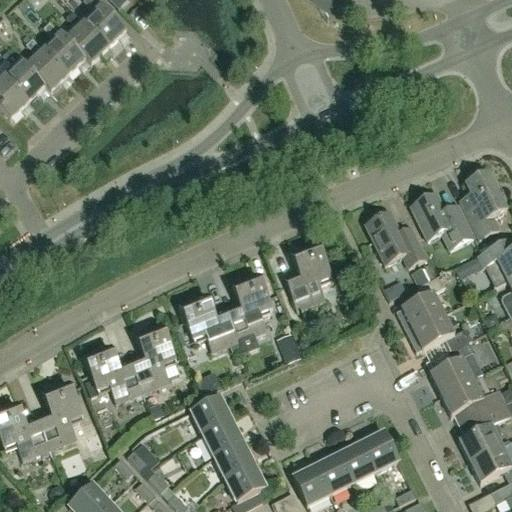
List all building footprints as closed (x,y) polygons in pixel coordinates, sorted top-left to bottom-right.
[(95,18),(83,29),(108,54),(125,38),(100,12),(89,1),(84,6),(95,18)] [(18,8),(17,9),(24,15),(30,9),(24,3),(18,8)] [(89,72),(108,54),(83,29),(72,17),(66,22),(77,34),(66,45),(76,55),(74,56),(83,66),(89,72)] [(67,82),(83,66),(74,56),(76,55),(66,45),(60,38),(60,39),(50,29),(43,35),(54,46),(43,57),(67,82)] [(67,82),(43,57),(32,45),(26,51),(37,62),(27,72),(20,66),(19,67),(50,98),(67,82)] [(50,98),(19,67),(8,55),(2,61),(13,73),(2,83),(27,110),(44,94),(48,99),(50,98)] [(27,110),(2,83),(0,81),(0,116),(9,127),(27,110)] [(499,235),(493,222),(507,215),(502,204),(504,204),(503,201),(503,198),(502,195),(500,193),(498,190),(496,188),(494,189),(489,178),(466,189),(472,203),(467,206),(466,203),(460,206),(479,245),(499,235)] [(436,201),(412,213),(428,246),(442,239),(450,255),(474,243),(456,206),(442,213),(436,201)] [(411,233),(400,239),(390,219),(366,231),(385,271),(403,262),(408,272),(426,263),(411,233)] [(479,261),(495,293),(507,287),(511,284),(511,244),(492,254),(481,260),(479,261)] [(489,248),(478,254),(481,260),(492,254),(489,248)] [(291,261),(297,275),(283,280),(297,317),(325,306),(319,291),(331,287),(317,250),(291,261)] [(407,338),(443,320),(433,299),(432,299),(432,298),(444,292),(438,281),(418,291),(424,303),(401,314),(402,315),(397,318),(407,338)] [(237,307),(225,312),(240,348),(244,358),(259,352),(254,342),(265,337),(259,323),(272,318),(257,282),(231,292),(237,307)] [(511,284),(507,287),(511,297),(502,302),(501,306),(511,326),(511,325),(511,284)] [(206,344),(212,359),(240,348),(225,312),(212,317),(206,303),(180,313),(194,349),(206,344)] [(489,319),(481,323),(487,335),(498,329),(494,321),(489,319)] [(453,340),(443,320),(407,338),(416,358),(422,355),(422,356),(444,345),(450,356),(467,348),(467,347),(470,346),(465,334),(453,340)] [(174,370),(176,369),(162,334),(135,344),(140,358),(129,363),(143,399),(168,389),(166,384),(178,379),(174,370)] [(467,348),(450,356),(450,357),(447,358),(452,369),(429,380),(440,402),(472,385),(462,365),(473,359),(467,348)] [(116,410),(143,399),(129,363),(115,368),(109,354),(84,364),(98,401),(110,396),(116,410)] [(297,355),(283,361),(286,368),(300,362),(297,355)] [(472,385),(440,402),(450,423),(454,421),(459,432),(476,424),(505,409),(499,396),(481,404),(472,385)] [(51,423),(39,428),(50,456),(75,445),(70,431),(83,426),(68,390),(42,400),(51,423)] [(203,441),(230,427),(219,404),(191,418),(203,441)] [(511,410),(511,405),(505,409),(476,424),(481,435),(459,447),(469,467),(500,452),(495,440),(501,437),(497,428),(511,421),(507,413),(511,410)] [(154,408),(147,411),(151,423),(158,420),(154,408)] [(50,456),(39,428),(25,434),(16,410),(0,416),(0,446),(4,457),(16,452),(22,467),(50,456)] [(230,427),(203,441),(215,464),(242,450),(230,427)] [(383,439),(360,451),(374,479),(397,467),(383,439)] [(242,450),(215,464),(226,486),(253,472),(242,450)] [(374,479),(360,451),(337,462),(351,490),(374,479)] [(511,471),(510,472),(500,452),(469,467),(480,489),(502,478),(508,490),(511,487),(511,471)] [(143,480),(148,475),(144,471),(146,469),(133,456),(126,462),(143,480)] [(173,460),(156,475),(169,488),(185,473),(173,460)] [(337,462),(315,473),(329,502),(351,490),(337,462)] [(132,478),(120,464),(113,471),(125,484),(132,478)] [(265,495),(253,472),(226,486),(238,509),(265,495)] [(308,511),(329,502),(315,473),(292,485),(305,511),(308,511)] [(152,479),(148,475),(143,480),(159,497),(166,491),(153,478),(152,479)] [(154,501),(141,487),(134,493),(147,507),(154,501)] [(511,511),(511,487),(508,490),(490,499),(467,510),(468,511),(491,511),(495,510),(505,505),(507,511),(511,511)] [(49,493),(47,498),(49,504),(55,506),(60,503),(62,498),(60,492),(54,490),(49,493)] [(106,511),(109,510),(91,491),(68,511),(106,511)] [(398,511),(415,503),(410,494),(394,503),(398,511)] [(293,498),(271,509),(273,511),(291,511),(298,509),(293,498)] [(173,511),(195,511),(188,503),(182,509),(174,500),(168,506),(173,511)]
